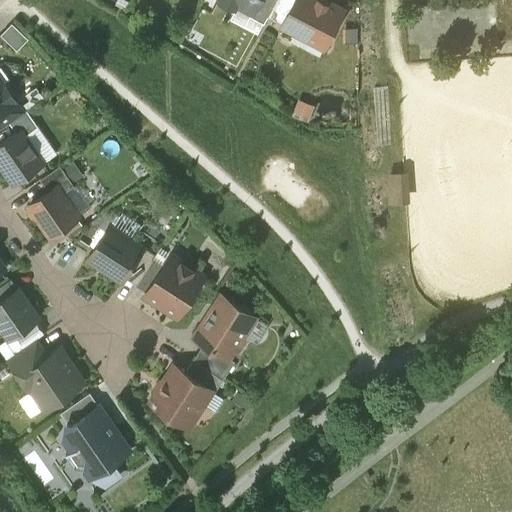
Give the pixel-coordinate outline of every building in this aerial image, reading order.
[(221,0),(221,1),(232,6),(238,4),(238,3),(253,11),(254,11),(259,0),(221,0)] [(259,0),(254,11),(253,11),(250,16),(263,23),(267,16),(275,0),(259,0)] [(294,0),(275,0),(267,16),(283,24),(294,0)] [(343,10),(323,0),(294,0),(283,24),(282,24),(310,39),(312,35),(327,42),(343,10)] [(13,21),(2,34),(19,47),(30,34),(13,21)] [(4,84),(0,78),(0,112),(16,101),(16,100),(15,99),(5,85),(5,83),(4,84)] [(293,111),(310,118),(316,104),(299,97),(293,111)] [(16,101),(0,112),(0,128),(24,112),(16,101)] [(21,128),(0,142),(0,162),(14,182),(44,161),(21,128)] [(60,164),(41,178),(49,190),(57,185),(63,193),(74,185),(60,164)] [(403,169),(390,171),(392,200),(404,199),(403,169)] [(49,190),(29,204),(50,234),(54,232),(57,232),(65,227),(66,224),(78,215),(63,193),(57,185),(49,190)] [(90,222),(77,242),(87,248),(100,228),(90,222)] [(143,246),(109,225),(88,257),(123,280),(125,276),(144,247),(143,246)] [(144,247),(125,276),(137,284),(154,256),(156,253),(143,245),(143,246),(144,247)] [(146,291),(145,294),(178,315),(204,275),(171,254),(165,263),(146,291)] [(137,284),(136,284),(146,291),(165,263),(154,256),(137,284)] [(18,286),(0,298),(0,322),(9,335),(9,336),(34,319),(39,316),(18,286)] [(222,294),(194,335),(204,341),(228,357),(229,356),(234,348),(237,350),(245,337),(242,335),(254,316),(255,316),(255,315),(222,294)] [(9,335),(0,341),(0,347),(7,357),(9,356),(35,338),(43,332),(34,319),(9,336),(9,335)] [(35,338),(9,356),(21,374),(48,356),(47,354),(35,338)] [(228,357),(204,341),(193,359),(223,378),(235,360),(229,356),(228,357)] [(48,356),(21,374),(31,388),(32,388),(45,407),(83,380),(60,345),(47,354),(48,356)] [(223,378),(193,359),(185,370),(212,388),(211,389),(215,391),(223,378)] [(185,370),(175,364),(151,400),(188,424),(211,389),(212,388),(185,370)] [(90,390),(61,411),(62,412),(62,411),(68,419),(67,420),(66,426),(99,403),(90,390)] [(99,403),(66,426),(64,436),(72,448),(66,453),(75,466),(97,470),(130,448),(116,427),(114,428),(106,417),(108,416),(99,403)]
